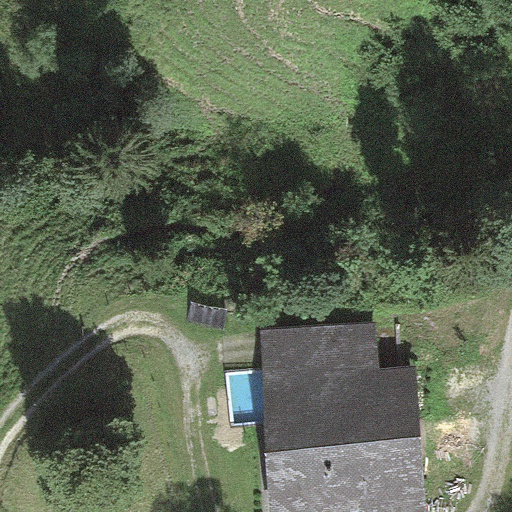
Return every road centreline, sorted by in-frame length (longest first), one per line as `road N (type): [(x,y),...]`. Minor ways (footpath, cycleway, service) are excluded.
road 1 (track): [(0,436),(88,344),(135,325),(155,330),(185,362),(207,511)]
road 2 (track): [(475,511),(493,471),(511,379)]
